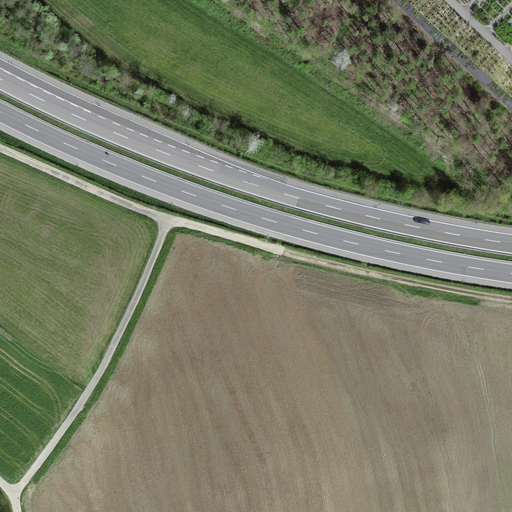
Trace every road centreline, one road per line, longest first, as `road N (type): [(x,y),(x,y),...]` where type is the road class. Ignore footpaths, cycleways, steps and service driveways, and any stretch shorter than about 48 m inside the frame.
road 1 (motorway): [(0,111),(188,194),(352,243),(511,274)]
road 2 (motorway): [(511,244),(247,183),(0,80)]
road 3 (track): [(18,511),(13,490),(98,374),(167,220),(0,149)]
road 4 (track): [(167,220),(383,278),(511,296)]
